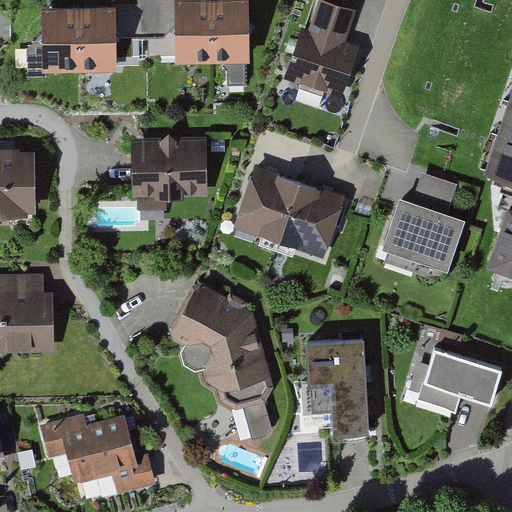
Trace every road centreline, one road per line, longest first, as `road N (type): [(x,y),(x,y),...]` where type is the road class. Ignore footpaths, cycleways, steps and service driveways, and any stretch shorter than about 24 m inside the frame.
road 1 (residential): [(0,115),(35,117),(62,135),(74,278),(215,511)]
road 2 (residential): [(318,511),(470,471),(511,471)]
road 3 (residential): [(348,150),(399,0)]
